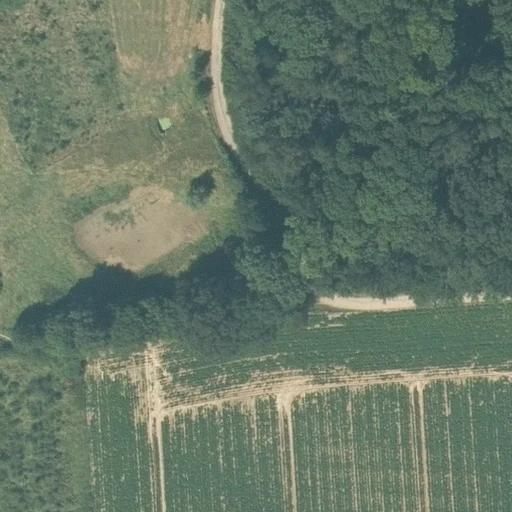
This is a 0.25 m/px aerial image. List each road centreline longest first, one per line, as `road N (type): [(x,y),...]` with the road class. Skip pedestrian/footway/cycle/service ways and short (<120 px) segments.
road 1 (track): [(224,0),(228,120),(307,282),(330,301)]
road 2 (track): [(330,301),(511,291)]
